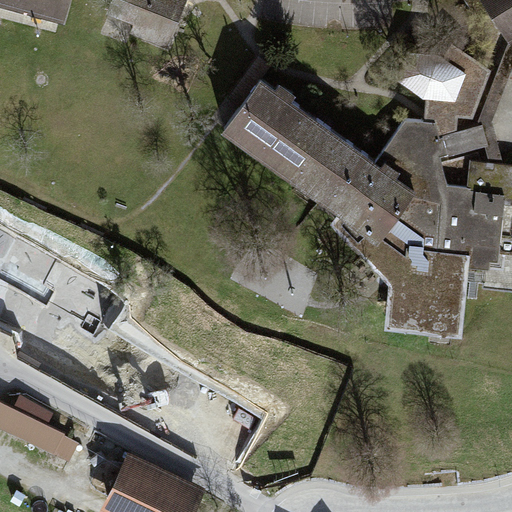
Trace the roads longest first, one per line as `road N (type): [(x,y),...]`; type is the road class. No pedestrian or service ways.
road 1 (residential): [(271,511),(0,367)]
road 2 (residential): [(358,511),(511,502)]
